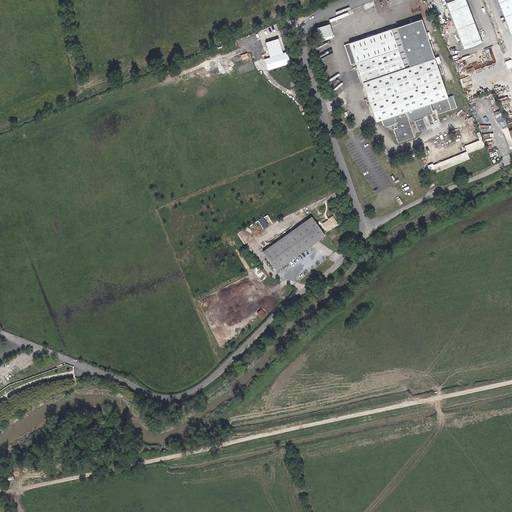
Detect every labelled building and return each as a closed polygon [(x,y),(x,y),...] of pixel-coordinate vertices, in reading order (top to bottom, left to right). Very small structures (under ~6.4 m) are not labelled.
[(477,42),(461,0),(439,0),(459,49),(477,42)] [(511,0),(495,0),(506,27),(511,24),(511,0)] [(454,100),(449,88),(443,91),(412,14),(387,24),(401,62),(397,64),(382,25),(337,43),(344,62),(349,60),(371,119),(392,111),(392,113),(378,119),(379,123),(383,124),(387,123),(389,127),(391,126),(396,138),(413,132),(406,113),(434,102),(436,108),(454,100)] [(327,24),(313,30),(317,40),(331,35),(327,24)] [(263,43),(266,52),(279,48),(276,39),(263,43)] [(280,52),(279,48),(266,52),(268,56),(280,52)] [(468,152),(434,163),(437,171),(471,160),(469,152),(486,147),(483,139),(466,144),(468,152)] [(433,174),(426,177),(429,184),(436,181),(433,174)] [(311,205),(313,210),(324,205),(322,200),(311,205)] [(335,216),(323,222),(327,230),(340,224),(335,216)] [(263,253),(277,272),(325,237),(312,218),(263,253)] [(263,317),(267,314),(263,309),(259,311),(263,317)]
